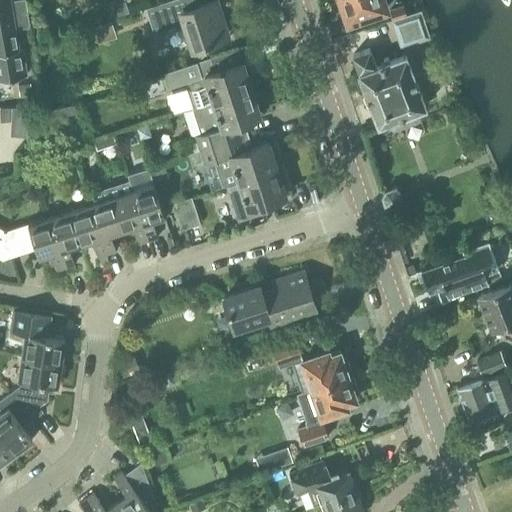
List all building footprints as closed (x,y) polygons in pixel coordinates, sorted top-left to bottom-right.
[(11,0),(0,0),(0,50),(19,48),(16,28),(25,26),(21,4),(12,6),(11,0)] [(156,35),(175,29),(186,25),(193,48),(223,39),(217,18),(223,16),(217,0),(213,0),(192,7),(190,0),(162,0),(147,5),(156,35)] [(386,8),(383,0),(338,0),(341,7),(344,9),(348,21),(386,8)] [(392,19),(406,14),(403,4),(390,9),(393,18),(392,19)] [(406,14),(392,19),(401,44),(429,35),(420,9),(406,14)] [(0,79),(28,75),(23,47),(19,48),(0,50),(0,79)] [(353,53),(360,71),(359,71),(379,123),(387,120),(390,127),(395,129),(419,120),(421,115),(419,108),(426,105),(406,53),(390,59),(389,55),(384,57),(385,61),(376,64),(370,47),(353,53)] [(193,106),(251,88),(243,61),(215,70),(210,56),(174,68),(179,83),(189,79),(192,89),(188,91),(193,106)] [(32,81),(19,83),(20,94),(33,92),(32,81)] [(200,149),(237,137),(232,124),(260,114),(251,88),(245,90),(193,106),(191,106),(200,133),(196,135),(200,149)] [(74,103),(42,110),(45,124),(77,117),(74,103)] [(104,137),(96,140),(98,149),(105,147),(106,142),(104,137)] [(237,137),(200,149),(205,163),(215,160),(223,186),(230,183),(277,168),(269,141),(241,150),(237,137)] [(165,216),(149,167),(128,174),(132,188),(132,189),(142,220),(148,239),(158,236),(153,220),(165,216)] [(286,194),(277,168),(230,183),(234,196),(233,201),(237,213),(241,218),(262,211),(264,207),(263,202),(286,194)] [(382,196),(385,205),(390,207),(399,204),(401,199),(399,190),(393,188),(384,191),(382,196)] [(140,242),(148,239),(142,220),(132,189),(110,196),(116,215),(121,230),(134,226),(140,242)] [(111,233),(121,230),(116,215),(110,196),(90,202),(101,235),(106,253),(116,249),(111,233)] [(192,196),(177,201),(185,228),(201,223),(192,196)] [(90,202),(69,209),(74,226),(80,243),(93,239),(98,255),(106,253),(101,235),(90,202)] [(69,209),(49,216),(63,260),(65,266),(75,263),(69,247),(80,243),(74,226),(69,209)] [(28,222),(36,247),(39,256),(51,252),(57,269),(65,266),(63,260),(49,216),(28,222)] [(36,247),(28,222),(17,226),(26,251),(36,247)] [(0,226),(0,256),(3,258),(14,254),(6,229),(0,226)] [(6,229),(14,254),(26,251),(17,226),(6,229)] [(478,289),(477,285),(489,280),(482,262),(495,257),(489,240),(463,249),(465,254),(422,270),(429,289),(427,290),(433,306),(452,298),(450,295),(469,288),(471,291),(478,289)] [(260,283),(224,295),(235,328),(270,317),(271,321),(317,307),(304,269),(274,279),(276,284),(262,289),(260,283)] [(511,281),(479,292),(491,327),(499,325),(504,338),(511,341),(511,281)] [(22,355),(62,361),(65,338),(49,335),(52,315),(14,309),(13,320),(11,335),(24,340),(22,355)] [(295,338),(275,345),(281,361),(300,354),(295,338)] [(281,361),(278,362),(279,366),(292,362),(302,391),(348,375),(342,358),(338,359),(335,351),(330,353),(326,345),(317,348),(319,352),(302,358),(300,354),(281,361)] [(500,348),(476,358),(483,375),(507,365),(500,348)] [(134,354),(118,360),(124,376),(140,370),(134,354)] [(62,361),(22,355),(19,378),(23,379),(23,383),(11,392),(32,419),(44,410),(40,405),(48,399),(50,383),(58,384),(62,361)] [(484,376),(457,385),(470,419),(475,417),(476,422),(493,416),(491,411),(511,403),(511,383),(507,368),(484,377),(484,376)] [(302,391),(297,393),(308,424),(323,419),(322,415),(348,406),(346,401),(352,400),(349,392),(353,390),(348,375),(302,391)] [(0,412),(0,434),(13,453),(33,438),(23,425),(32,419),(11,392),(0,399),(0,405),(2,411),(0,412)] [(308,424),(294,429),(299,445),(328,435),(323,419),(308,424)] [(147,425),(135,429),(139,440),(139,441),(151,437),(147,425)] [(0,462),(13,453),(0,434),(0,462)] [(289,445),(278,449),(283,464),(294,460),(289,445)] [(165,447),(153,451),(157,463),(169,459),(165,447)] [(347,466),(329,473),(323,457),(288,470),(297,493),(307,490),(313,505),(323,501),(324,502),(358,489),(354,478),(351,479),(347,466)] [(127,493),(115,502),(122,511),(152,511),(150,509),(157,504),(142,462),(125,475),(122,471),(114,476),(127,493)] [(362,499),(358,489),(324,502),(327,511),(363,511),(359,500),(362,499)] [(94,492),(85,498),(95,511),(122,511),(115,502),(106,509),(94,492)] [(95,511),(85,498),(79,502),(86,511),(95,511)] [(203,499),(190,504),(193,511),(195,511),(207,507),(203,499)]
